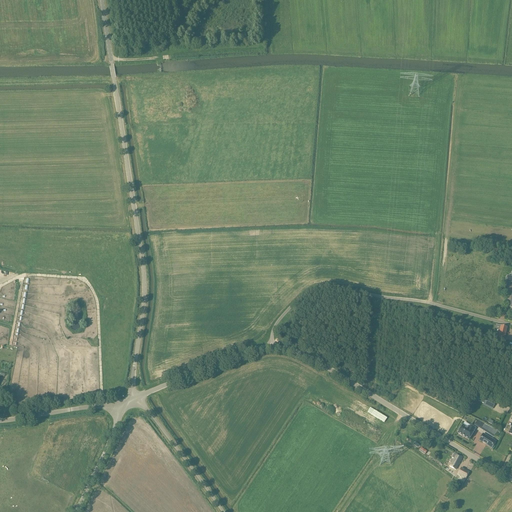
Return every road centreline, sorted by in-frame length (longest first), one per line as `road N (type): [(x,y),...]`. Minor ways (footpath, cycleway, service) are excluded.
road 1 (unclassified): [(129,400),(144,284),(101,0)]
road 2 (unclassified): [(511,324),(326,285),(306,291),(281,316),(270,346)]
road 3 (unclassified): [(511,477),(299,352),(270,346)]
road 4 (track): [(110,58),(256,46),(260,0)]
road 5 (unclassified): [(129,400),(270,346)]
road 6 (unclassified): [(223,511),(145,407),(129,400)]
road 7 (unclassified): [(129,400),(0,421)]
road 8 (unclassified): [(75,511),(129,400)]
